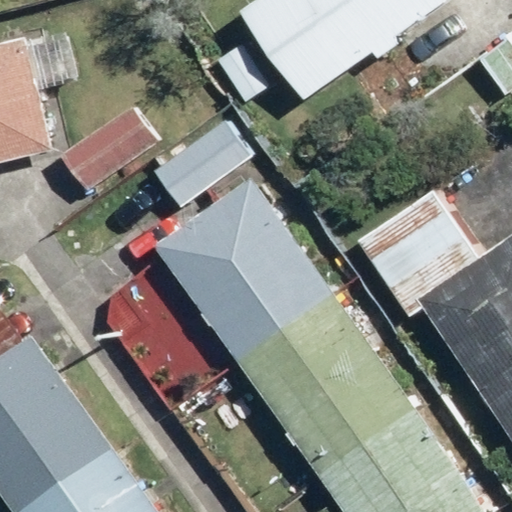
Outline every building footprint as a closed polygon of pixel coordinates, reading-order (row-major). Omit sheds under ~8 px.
[(450,0),(263,0),(256,6),(326,98),(391,48),(396,54),(416,39),(410,31),(450,0)] [(83,30),(0,49),(0,162),(65,147),(51,89),(94,79),(83,30)] [(511,41),(494,56),(511,79),(511,41)] [(169,139),(145,105),(75,154),(99,188),(169,139)] [(511,159),(503,147),(374,243),(427,315),(437,308),(511,409),(511,159)] [(509,511),(265,175),(171,244),(364,511),(509,511)] [(40,343),(14,307),(0,317),(0,468),(31,511),(178,511),(52,334),(40,343)]
